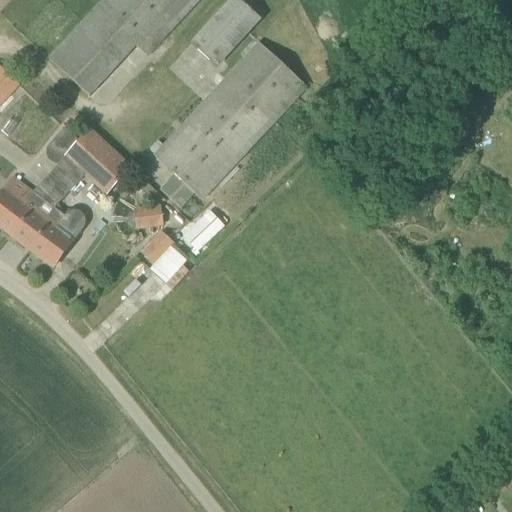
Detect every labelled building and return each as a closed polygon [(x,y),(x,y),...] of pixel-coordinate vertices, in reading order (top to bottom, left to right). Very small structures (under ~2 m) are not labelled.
[(201,0),(105,0),(96,11),(147,58),(201,0)] [(232,0),(190,45),(192,47),(217,70),(262,22),(237,0),(232,0)] [(103,76),(66,42),(49,61),(86,95),(103,76)] [(155,158),(176,177),(195,195),(203,202),(307,89),(260,45),(155,158)] [(472,84),(507,87),(509,68),(474,64),(472,84)] [(0,109),(20,87),(21,87),(0,66),(0,109)] [(63,127),(54,137),(71,152),(80,143),(63,127)] [(132,168),(91,131),(65,159),(106,196),(132,168)] [(161,193),(169,199),(181,210),(195,195),(176,177),(161,193)] [(0,228),(54,269),(80,234),(84,229),(84,227),(85,225),(84,223),(84,221),(83,220),(82,218),(81,216),(80,215),(78,214),(76,213),(74,213),(72,213),(70,213),(68,213),(67,214),(65,215),(63,218),(14,180),(0,198),(0,228)] [(161,208),(134,210),(137,231),(163,228),(161,208)] [(155,266),(175,246),(163,235),(144,256),(155,266)]
